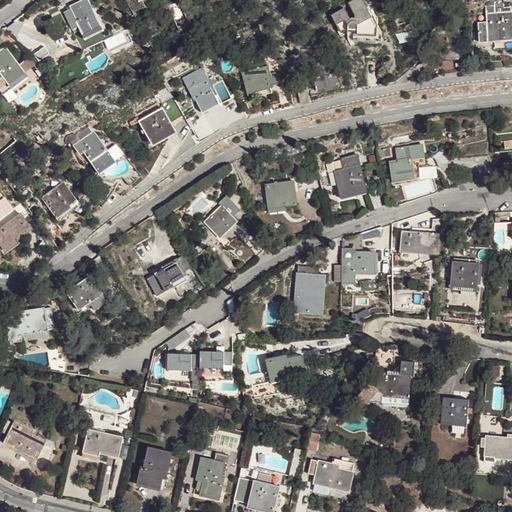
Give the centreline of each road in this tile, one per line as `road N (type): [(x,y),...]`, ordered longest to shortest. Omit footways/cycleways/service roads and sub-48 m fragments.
road 1 (residential): [(511,100),(404,111),(246,147),(40,280),(0,283)]
road 2 (residential): [(114,366),(289,258),(360,226),(511,192)]
road 3 (residential): [(500,352),(385,339),(377,328),(385,321),(440,331)]
